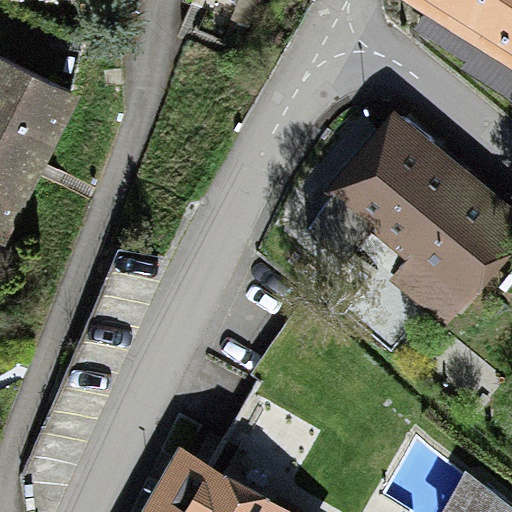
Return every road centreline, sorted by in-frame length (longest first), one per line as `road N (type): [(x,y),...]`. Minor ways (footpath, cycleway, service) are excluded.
road 1 (residential): [(5,511),(166,80),(181,0)]
road 2 (residential): [(87,511),(335,32)]
road 3 (residential): [(335,32),(412,73),(511,162)]
